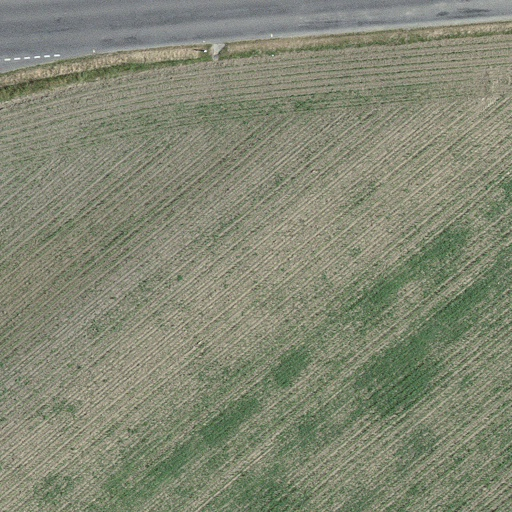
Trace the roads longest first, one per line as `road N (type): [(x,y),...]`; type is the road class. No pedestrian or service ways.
road 1 (tertiary): [(135,17),(372,0)]
road 2 (tertiary): [(0,31),(135,17)]
